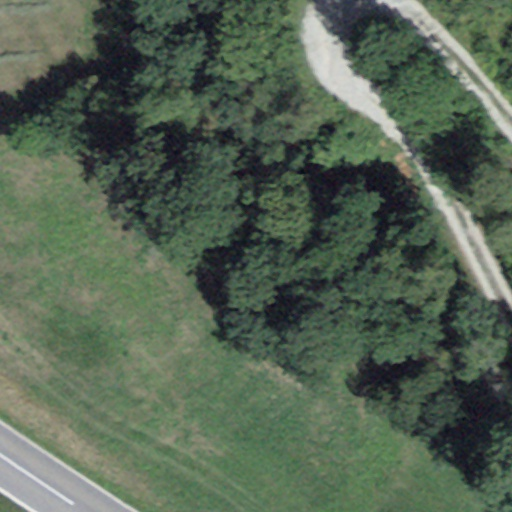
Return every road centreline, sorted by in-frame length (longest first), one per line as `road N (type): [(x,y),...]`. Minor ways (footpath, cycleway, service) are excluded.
road 1 (track): [(511,319),(440,182),(333,53),(322,32),(322,0)]
road 2 (track): [(511,125),(394,0)]
